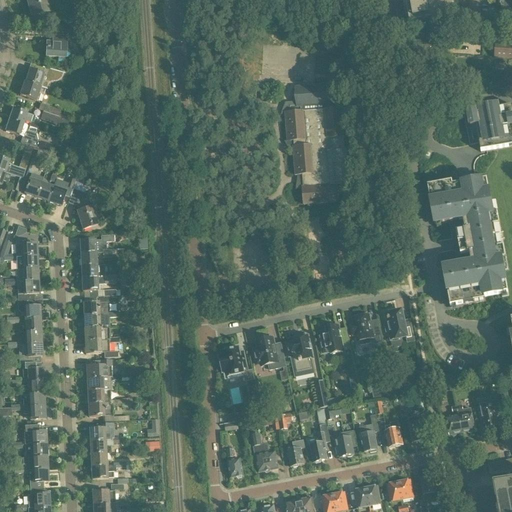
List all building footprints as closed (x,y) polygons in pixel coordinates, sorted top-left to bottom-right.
[(27,0),(31,17),(47,13),(43,0),(27,0)] [(394,0),(399,26),(432,20),(432,24),(455,20),(451,0),(394,0)] [(511,1),(500,4),(503,16),(511,13),(511,1)] [(47,44),(46,58),(58,58),(58,60),(64,61),(64,59),(65,59),(66,38),(53,37),(53,44),(47,44)] [(298,42),(298,47),(322,49),(348,50),(352,74),(357,73),(352,45),(322,43),(298,42)] [(511,45),(495,45),(494,58),(511,58),(511,45)] [(30,70),(25,83),(41,88),(47,90),(45,89),(46,87),(47,85),(51,83),(55,83),(57,82),(61,80),(62,76),(64,76),(43,68),(42,69),(44,69),(43,70),(35,67),(34,71),(30,70)] [(24,83),(20,96),(36,102),(41,88),(25,83),(24,83)] [(290,113),(285,113),(285,114),(286,114),(288,142),(287,142),(288,142),(296,142),(297,147),(293,148),(294,148),(294,162),(295,176),(305,176),(306,188),(302,188),(304,206),(304,205),(318,204),(318,205),(325,205),(325,204),(339,203),(338,186),(349,185),(346,152),(344,152),(343,138),(346,138),(346,137),(345,137),(344,124),(345,124),(344,123),(343,110),(343,109),(333,110),(333,104),(335,104),(333,86),(296,89),(297,107),(290,107),(290,113)] [(473,113),(461,115),(465,133),(471,132),(476,158),(510,152),(511,157),(511,156),(511,115),(501,117),(499,103),(472,108),(473,113)] [(41,104),(39,110),(59,117),(61,111),(41,104)] [(13,110),(9,121),(38,131),(39,126),(24,121),(26,114),(13,110)] [(42,116),(41,120),(66,129),(68,125),(42,116)] [(38,131),(9,121),(7,121),(5,126),(7,127),(5,132),(22,138),(20,144),(31,148),(34,140),(34,141),(38,131)] [(34,140),(31,148),(49,154),(51,146),(34,141),(34,140)] [(20,145),(18,151),(30,155),(33,149),(20,145)] [(34,151),(30,164),(36,166),(41,153),(34,151)] [(75,153),(72,160),(86,166),(89,158),(75,153)] [(9,168),(7,168),(9,162),(0,159),(0,172),(10,176),(16,178),(22,180),(25,171),(10,166),(9,168)] [(0,172),(0,186),(1,187),(2,182),(8,183),(10,176),(0,172)] [(72,190),(76,177),(70,175),(69,178),(66,187),(72,190)] [(84,180),(76,177),(72,190),(73,190),(68,204),(77,207),(79,212),(77,213),(83,231),(91,228),(90,226),(101,222),(95,206),(93,207),(92,203),(90,203),(88,195),(84,194),(86,189),(82,188),(84,180)] [(494,226),(499,225),(497,213),(491,214),(489,204),(491,204),(489,191),(483,193),(480,178),(486,177),(486,180),(487,180),(486,177),(480,178),(480,181),(453,187),(452,183),(434,186),(435,192),(429,193),(434,220),(440,219),(441,225),(463,221),(465,231),(456,232),(461,256),(469,254),(471,264),(443,270),(449,302),(455,301),(456,307),(463,305),(462,299),(472,298),(473,303),(482,302),(481,297),(502,293),(500,282),(506,281),(504,270),(502,270),(500,260),(506,259),(504,247),(498,248),(494,226)] [(18,192),(22,180),(16,178),(12,190),(18,192)] [(29,180),(24,194),(36,198),(41,184),(29,180)] [(41,184),(36,198),(48,202),(53,188),(41,184)] [(53,188),(48,202),(60,207),(65,192),(53,188)] [(99,241),(80,242),(80,255),(95,254),(95,249),(99,248),(99,241)] [(1,254),(0,257),(0,258),(3,259),(4,262),(9,261),(9,259),(10,258),(10,256),(7,256),(11,244),(5,242),(1,254)] [(36,244),(21,245),(22,258),(37,257),(36,244)] [(95,254),(80,255),(81,267),(96,267),(95,254)] [(22,258),(16,258),(16,271),(37,270),(37,257),(22,258)] [(96,267),(81,267),(82,280),(97,279),(103,279),(103,276),(104,276),(103,266),(96,267)] [(37,270),(16,271),(17,280),(23,280),(23,283),(38,282),(37,270)] [(116,285),(116,281),(110,281),(110,278),(109,278),(109,276),(103,276),(103,279),(97,279),(82,280),(82,293),(98,292),(98,285),(105,285),(105,286),(116,285)] [(24,296),(18,296),(18,302),(34,301),(34,296),(39,295),(38,282),(23,283),(24,296)] [(118,303),(124,302),(124,297),(116,297),(86,298),(87,305),(83,305),(83,318),(111,316),(110,314),(108,314),(107,304),(118,303)] [(34,301),(18,302),(18,312),(21,315),(25,314),(25,321),(40,320),(39,307),(34,308),(34,301)] [(388,325),(385,325),(386,332),(389,332),(391,340),(406,337),(408,343),(414,342),(410,323),(404,325),(401,311),(395,313),(395,310),(387,312),(388,314),(386,315),(388,325)] [(354,326),(351,327),(353,336),(356,335),(357,342),(360,341),(360,345),(374,342),(375,349),(383,347),(379,326),(371,327),(369,316),(362,317),(361,315),(354,317),(354,319),(353,319),(354,326)] [(112,316),(111,316),(83,318),(84,330),(109,329),(108,319),(112,319),(112,316)] [(506,330),(501,331),(503,344),(506,344),(509,364),(511,364),(511,318),(505,320),(506,330)] [(40,320),(25,321),(25,333),(40,333),(40,320)] [(331,331),(319,334),(323,351),(330,350),(331,355),(343,352),(343,350),(349,349),(350,351),(346,329),(339,331),(338,327),(329,328),(330,329),(331,331)] [(109,329),(84,330),(85,343),(112,341),(112,339),(109,339),(109,329)] [(40,333),(25,333),(26,346),(41,345),(40,333)] [(300,341),(287,344),(289,357),(292,357),(293,362),(292,362),(295,373),(312,370),(313,374),(313,373),(310,359),(312,359),(307,336),(299,338),(299,339),(300,339),(300,341)] [(258,350),(254,351),(257,365),(261,364),(262,367),(268,365),(270,371),(286,367),(282,349),(275,351),(273,339),(270,339),(270,338),(259,340),(259,342),(257,342),(258,350)] [(112,341),(85,343),(85,356),(100,355),(100,354),(104,354),(104,359),(117,359),(117,352),(109,353),(109,344),(114,344),(113,341),(112,341)] [(15,346),(13,346),(14,349),(18,349),(19,365),(34,364),(34,358),(42,358),(41,345),(26,346),(20,346),(20,343),(15,344),(15,346)] [(223,357),(219,357),(222,373),(226,372),(227,377),(243,374),(245,382),(254,380),(252,371),(248,372),(244,352),(240,353),(239,348),(235,349),(235,346),(226,348),(226,351),(222,352),(223,357)] [(112,376),(111,361),(106,361),(94,362),(94,367),(86,367),(87,380),(101,379),(108,379),(108,377),(112,376)] [(140,369),(141,378),(149,377),(148,369),(140,369)] [(42,370),(27,370),(28,383),(43,383),(42,370)] [(109,392),(109,384),(113,383),(115,381),(115,379),(114,379),(114,376),(112,376),(108,377),(108,379),(101,379),(87,380),(87,393),(109,392)] [(322,381),(315,383),(320,409),(328,408),(322,381)] [(43,383),(28,383),(29,396),(44,395),(43,383)] [(396,388),(398,396),(408,393),(406,386),(396,388)] [(479,386),(472,387),(474,401),(481,400),(479,386)] [(380,388),(372,390),(374,400),(382,398),(380,388)] [(109,392),(87,393),(88,405),(110,404),(109,402),(110,402),(109,392)] [(18,409),(17,409),(44,408),(44,395),(29,396),(20,396),(20,401),(23,401),(23,406),(18,406),(18,409)] [(342,398),(329,401),(330,408),(343,405),(342,398)] [(400,407),(407,406),(406,398),(399,399),(400,407)] [(102,423),(113,423),(113,418),(112,406),(117,406),(117,404),(115,404),(115,401),(110,402),(109,402),(110,404),(88,405),(88,418),(102,417),(102,423)] [(381,403),(375,404),(377,416),(384,415),(381,403)] [(485,405),(480,406),(481,412),(484,429),(490,427),(492,429),(495,428),(496,426),(497,426),(497,425),(502,424),(500,417),(496,418),(494,409),(486,411),(485,405)] [(462,407),(457,408),(458,413),(458,417),(462,433),(467,432),(468,434),(472,433),(473,431),(474,431),(471,415),(470,409),(463,411),(462,407)] [(44,408),(17,409),(17,411),(23,411),(24,415),(30,415),(30,421),(45,420),(44,408)] [(333,409),(325,411),(328,427),(336,426),(333,409)] [(324,410),(316,412),(320,429),(321,429),(327,428),(326,422),(324,410)] [(251,412),(228,416),(229,424),(253,421),(251,412)] [(426,415),(408,419),(409,425),(413,444),(418,443),(419,443),(423,443),(424,442),(426,441),(424,433),(429,432),(426,415)] [(458,417),(446,419),(449,436),(450,435),(452,437),(455,436),(456,434),(462,433),(458,417)] [(277,419),(270,420),(272,432),(279,431),(277,419)] [(386,431),(384,432),(386,438),(387,437),(389,448),(403,446),(399,429),(398,422),(390,424),(390,426),(385,427),(386,431)] [(20,444),(20,447),(46,445),(45,432),(38,433),(38,427),(22,428),(23,444),(20,444)] [(373,427),(360,430),(361,436),(360,436),(361,442),(362,442),(364,453),(370,452),(370,453),(376,452),(376,451),(378,451),(373,427)] [(319,441),(318,441),(319,445),(330,442),(327,428),(321,429),(322,434),(318,435),(319,441)] [(104,429),(89,430),(90,443),(105,442),(104,429)] [(152,430),(147,431),(148,438),(159,437),(159,430),(152,430)] [(260,434),(251,436),(258,474),(264,473),(266,474),(269,473),(270,472),(271,472),(271,471),(278,470),(275,453),(269,454),(267,443),(262,444),(260,434)] [(350,438),(335,441),(336,448),(338,448),(340,458),(346,457),(348,458),(351,457),(352,456),(353,455),(350,438)] [(111,442),(105,442),(90,443),(90,456),(105,455),(110,455),(110,449),(112,449),(112,444),(118,444),(118,442),(117,442),(117,439),(111,439),(111,442)] [(294,451),(287,452),(291,468),(292,468),(293,469),(297,468),(298,467),(304,465),(301,450),(305,449),(303,442),(293,444),(294,451)] [(160,443),(149,443),(150,453),(160,452),(160,443)] [(325,443),(319,445),(310,446),(314,463),(315,463),(316,464),(320,463),(321,462),(327,461),(325,451),(327,450),(325,443)] [(46,445),(20,447),(19,447),(19,449),(25,449),(26,459),(47,458),(46,445)] [(105,455),(90,456),(91,468),(106,467),(105,455)] [(21,464),(21,469),(21,472),(47,470),(47,458),(26,459),(26,464),(21,464)] [(240,460),(227,462),(230,479),(236,478),(238,480),(241,479),(242,477),(243,477),(240,460)] [(507,473),(505,461),(499,463),(500,469),(502,475),(507,473)] [(500,469),(499,463),(488,465),(489,471),(500,469)] [(106,467),(91,468),(91,481),(114,480),(113,473),(115,473),(115,469),(120,469),(120,467),(118,467),(118,464),(113,464),(113,467),(106,467)] [(490,477),(502,475),(500,469),(489,471),(490,477)] [(47,470),(21,472),(20,472),(20,474),(27,474),(27,478),(33,478),(33,484),(48,483),(47,470)] [(425,479),(420,479),(423,495),(425,502),(429,501),(430,504),(431,505),(432,506),(434,507),(440,506),(442,505),(442,503),(442,499),(437,500),(433,476),(431,477),(430,475),(427,476),(426,478),(424,478),(425,479)] [(403,482),(398,483),(402,501),(413,499),(410,481),(408,481),(407,480),(404,480),(403,482)] [(511,511),(511,481),(493,485),(498,511),(511,511)] [(388,485),(387,486),(390,503),(402,501),(398,483),(394,484),(393,483),(388,483),(388,485)] [(110,492),(92,493),(93,506),(115,505),(115,502),(115,495),(114,492),(123,492),(123,486),(117,486),(117,487),(110,487),(110,492)] [(371,489),(365,490),(369,507),(380,505),(377,488),(375,488),(375,486),(371,487),(371,489)] [(355,492),(354,492),(357,510),(369,507),(365,490),(360,491),(359,489),(355,490),(355,492)] [(338,495),(333,496),(335,511),(344,511),(347,511),(344,494),(343,494),(342,492),(338,493),(338,495)] [(49,495),(34,496),(34,509),(49,508),(49,495)] [(323,498),(321,498),(323,511),(335,511),(333,496),(328,497),(327,495),(323,496),(323,498)] [(305,501),(298,502),(300,511),(313,511),(311,499),(309,500),(309,499),(304,500),(305,501)] [(288,504),(285,504),(286,511),(300,511),(298,502),(292,503),(292,502),(288,503),(288,504)]
